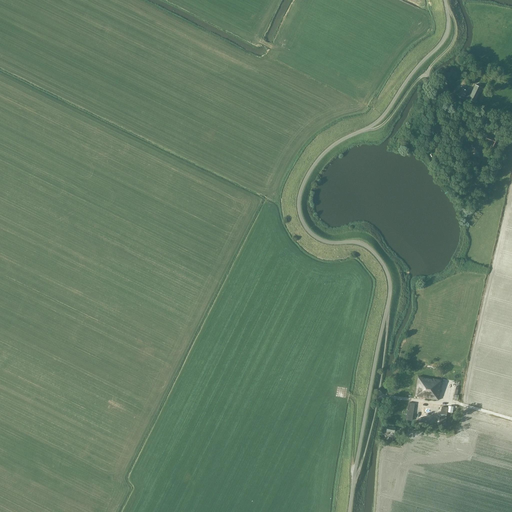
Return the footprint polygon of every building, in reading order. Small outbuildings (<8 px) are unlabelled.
[(474,102),(481,88),(475,85),(468,99),(474,102)] [(467,102),(468,101),(467,99),(470,93),(462,89),(458,96),(467,102)] [(495,138),(487,135),(484,141),(491,143),(489,149),(492,150),(494,151),(498,139),(495,138)] [(482,155),(484,148),(473,145),(470,156),(479,158),(481,155),(482,155)] [(445,375),(443,375),(442,379),(460,381),(461,373),(446,371),(445,375)] [(439,395),(441,380),(417,377),(414,397),(437,400),(438,395),(439,395)] [(408,402),(406,419),(412,420),(414,403),(408,402)] [(439,407),(437,424),(443,424),(445,408),(439,407)]
